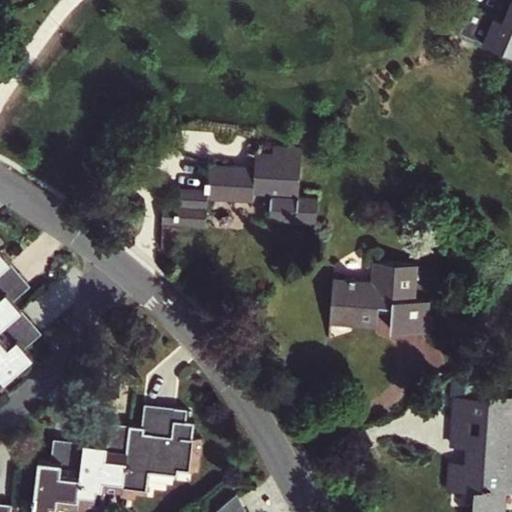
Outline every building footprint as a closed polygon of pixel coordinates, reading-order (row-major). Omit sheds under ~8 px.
[(511,7),(509,15),(478,3),(465,29),(511,48),(511,7)] [(240,200),(259,201),(259,196),(276,197),(275,223),(322,225),(324,199),(305,198),(308,149),(278,147),(278,155),(262,154),(261,161),(264,161),(263,169),(261,169),(237,167),(237,171),(219,170),(219,166),(215,166),(214,181),(212,181),(213,194),(184,192),(183,210),(168,209),(167,226),(211,228),(212,202),(240,203),(240,200)] [(3,260),(0,256),(0,284),(18,269),(7,256),(3,260)] [(29,283),(18,269),(0,284),(0,338),(28,315),(20,306),(13,297),(29,283)] [(361,339),(362,327),(363,317),(376,318),(375,328),(374,343),(412,346),(414,313),(398,312),(401,276),(360,273),(358,294),(317,290),(314,331),(333,332),(333,336),(361,339)] [(37,293),(29,283),(13,297),(20,306),(37,293)] [(28,315),(0,338),(0,395),(39,363),(31,354),(24,345),(41,330),(28,315)] [(363,317),(362,327),(375,328),(376,318),(363,317)] [(24,345),(31,354),(48,340),(41,330),(24,345)] [(496,395),(461,393),(460,416),(479,417),(489,417),(488,429),(487,443),(482,442),(481,459),(458,457),(456,485),(480,487),(477,511),(507,511),(509,491),(511,490),(511,393),(497,392),(496,395)] [(146,409),(143,431),(156,433),(159,411),(146,409)] [(188,414),(159,411),(156,433),(143,431),(131,429),(122,496),(122,502),(136,504),(137,495),(149,496),(152,477),(179,481),(179,475),(199,477),(203,443),(193,442),(195,427),(187,426),(188,414)] [(478,429),(479,417),(460,416),(458,441),(482,442),(487,443),(488,429),(478,429)] [(112,450),(115,427),(101,426),(98,448),(112,450)] [(98,448),(87,446),(78,511),(90,511),(94,511),(103,511),(106,494),(122,496),(131,429),(115,427),(112,450),(98,448)] [(64,466),(67,444),(55,442),(52,465),(64,466)] [(64,466),(52,465),(40,463),(34,511),(59,511),(68,511),(78,511),(87,446),(67,444),(64,466)] [(241,511),(236,502),(230,501),(216,511),(241,511)]
